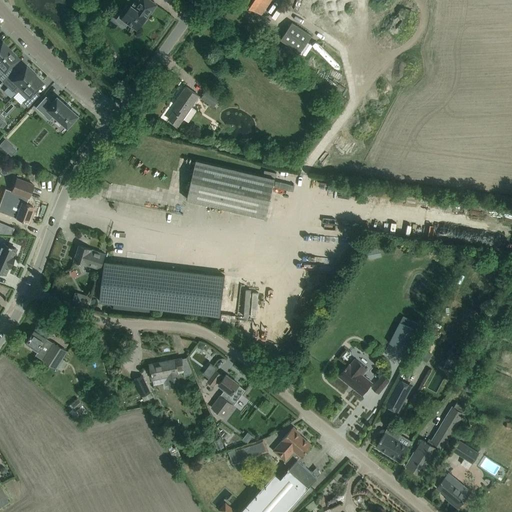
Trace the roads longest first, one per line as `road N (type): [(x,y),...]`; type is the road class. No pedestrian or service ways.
road 1 (unclassified): [(426,511),(220,341),(192,327),(94,320),(29,289)]
road 2 (unclassified): [(29,289),(72,177),(115,115)]
road 3 (residential): [(0,9),(115,115)]
road 4 (unclassified): [(115,115),(199,0)]
